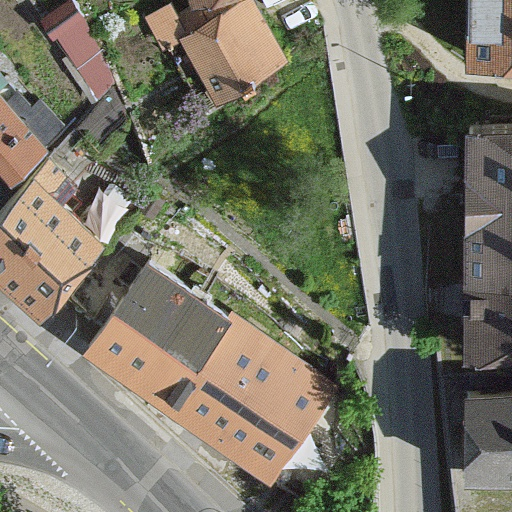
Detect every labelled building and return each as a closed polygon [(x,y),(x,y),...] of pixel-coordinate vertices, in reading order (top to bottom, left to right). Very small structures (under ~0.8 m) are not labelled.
[(246,0),(245,0),(172,42),(211,111),(286,69),(246,0)] [(511,0),(470,0),(469,78),(511,78),(511,0)] [(0,82),(0,166),(24,189),(43,169),(66,144),(0,82)] [(465,291),(511,291),(511,123),(468,123),(465,291)] [(119,240),(43,169),(24,189),(0,214),(0,261),(53,311),(119,240)] [(351,383),(156,252),(89,352),(284,484),(351,383)] [(511,356),(511,291),(465,291),(464,356),(511,356)] [(511,392),(466,392),(465,496),(511,496),(511,392)]
